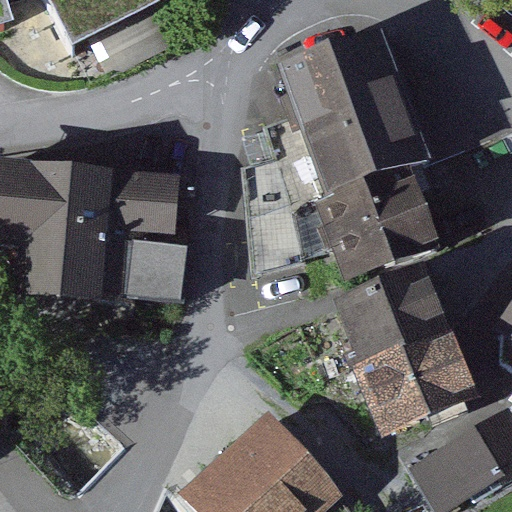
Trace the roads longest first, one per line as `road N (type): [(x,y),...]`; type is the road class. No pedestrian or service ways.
road 1 (residential): [(121,511),(191,366),(203,320),(225,64)]
road 2 (residential): [(0,128),(83,115),(225,64)]
road 3 (residential): [(511,94),(394,0)]
